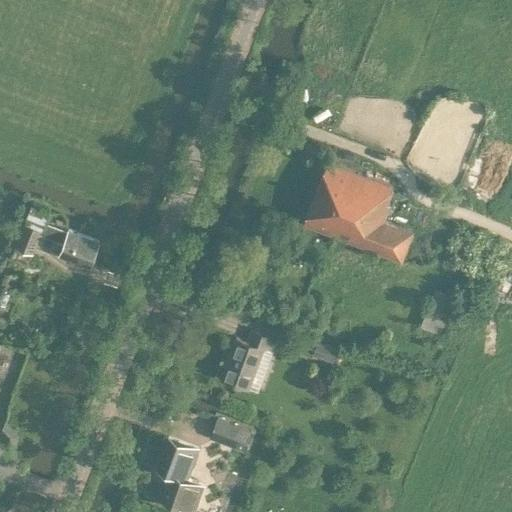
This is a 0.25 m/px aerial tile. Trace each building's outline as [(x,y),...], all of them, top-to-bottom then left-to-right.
[(402,257),(413,228),(384,217),(390,200),(387,199),(393,183),(327,158),(303,219),(402,257)] [(13,243),(32,251),(47,206),(31,200),(13,243)] [(486,257),(495,228),(457,216),(444,257),(468,265),(472,253),(486,257)] [(58,252),(89,264),(99,238),(68,227),(67,228),(60,225),(56,238),(62,240),(58,252)] [(454,293),(435,286),(419,323),(438,331),(454,293)] [(221,374),(248,384),(263,344),(273,348),(277,336),(251,326),(247,338),(236,334),(227,358),(221,356),(215,371),(221,373),(221,374)] [(312,350),(335,358),(339,346),(317,338),(312,350)] [(252,428),(217,415),(210,434),(245,447),(252,428)] [(168,433),(157,465),(172,470),(167,483),(165,483),(165,485),(166,485),(161,499),(170,503),(169,505),(188,511),(190,509),(194,511),(205,480),(188,473),(199,444),(168,433)]
